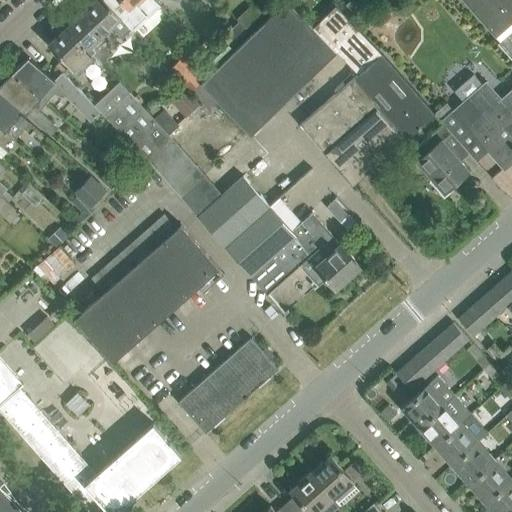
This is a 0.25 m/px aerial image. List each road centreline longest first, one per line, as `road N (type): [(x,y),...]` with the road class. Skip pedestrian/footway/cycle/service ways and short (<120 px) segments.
road 1 (residential): [(335,387),(511,230)]
road 2 (residential): [(187,511),(335,387)]
road 3 (residential): [(444,511),(335,387)]
